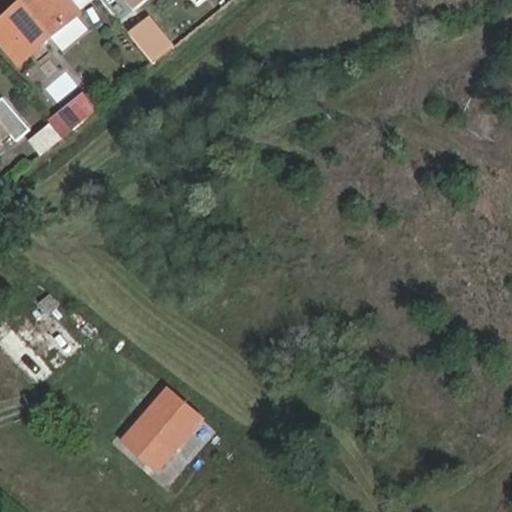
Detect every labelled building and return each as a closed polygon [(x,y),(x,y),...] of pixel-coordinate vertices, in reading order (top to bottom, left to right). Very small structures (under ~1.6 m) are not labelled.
[(73,0),(23,0),(0,19),(0,39),(19,66),(84,13),(73,0)] [(168,49),(152,27),(135,39),(153,61),(168,49)] [(67,134),(101,107),(87,89),(53,116),(67,134)] [(85,347),(40,301),(0,336),(0,350),(37,392),(85,347)] [(138,425),(124,441),(158,472),(203,422),(168,391),(149,411),(144,407),(132,420),(138,425)]
